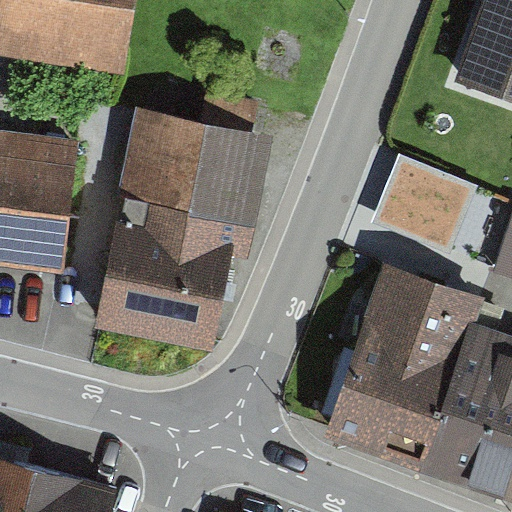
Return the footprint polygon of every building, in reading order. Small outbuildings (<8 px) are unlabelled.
[(137,0),(0,0),(0,54),(126,74),(137,0)] [(511,0),(485,0),(457,82),(511,100),(511,0)] [(275,135),(140,108),(97,324),(213,347),(231,255),(251,259),(275,135)] [(0,264),(65,272),(81,139),(0,129),(0,264)] [(511,219),(495,272),(511,277),(511,219)] [(511,497),(511,334),(478,323),(487,297),(386,261),(325,436),(421,471),(511,497)] [(113,511),(119,490),(0,457),(0,511),(113,511)] [(265,511),(224,500),(220,511),(265,511)]
